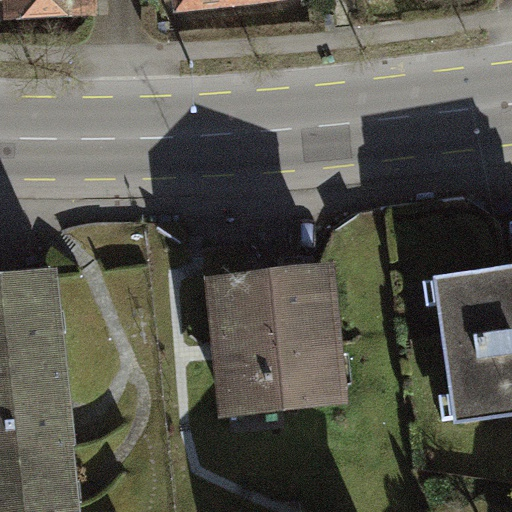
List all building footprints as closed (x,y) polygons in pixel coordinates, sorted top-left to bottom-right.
[(0,0),(0,21),(91,16),(90,0),(0,0)] [(180,0),(182,9),(260,0),(180,0)] [(464,421),(511,414),(511,269),(435,280),(456,420),(464,421)] [(217,284),(231,415),(340,404),(325,273),(217,284)] [(76,511),(53,277),(0,281),(0,511),(76,511)]
